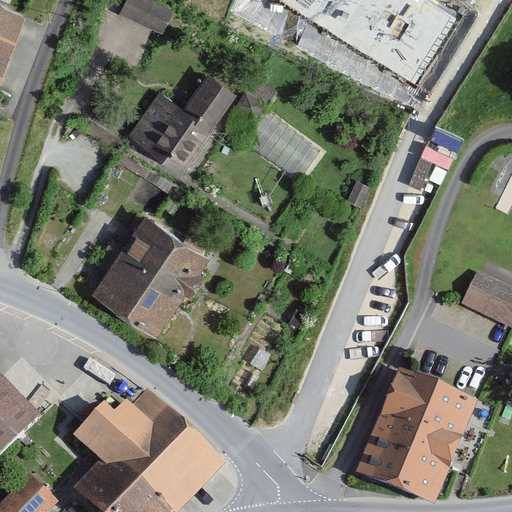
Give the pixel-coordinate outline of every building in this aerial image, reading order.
[(167,3),(160,0),(122,0),(117,14),(157,29),(167,3)] [(459,17),(433,0),(285,0),(416,84),(459,17)] [(0,54),(16,14),(0,7),(0,54)] [(157,90),(130,134),(179,165),(228,88),(201,71),(180,105),(157,90)] [(200,252),(138,211),(84,292),(147,333),(200,252)] [(511,325),(511,286),(469,268),(454,303),(511,327),(511,325)] [(396,370),(354,474),(426,503),(468,399),(396,370)] [(0,376),(0,446),(35,414),(0,376)] [(95,403),(64,435),(93,463),(67,491),(89,511),(173,511),(221,462),(146,391),(130,408),(121,400),(107,414),(95,403)] [(25,473),(0,498),(0,511),(42,511),(53,501),(25,473)]
